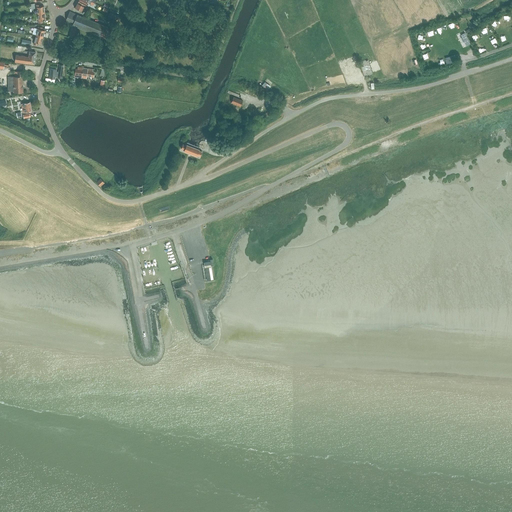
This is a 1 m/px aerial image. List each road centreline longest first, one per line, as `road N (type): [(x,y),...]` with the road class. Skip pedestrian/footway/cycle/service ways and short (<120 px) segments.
road 1 (unclassified): [(137,300),(126,249),(209,220),(348,139),(345,126),(328,125),(194,179)]
road 2 (unclassified): [(194,179),(325,100),(423,88),(511,58)]
road 3 (unclassified): [(194,179),(117,201),(71,163)]
road 4 (track): [(348,139),(379,137),(475,105)]
